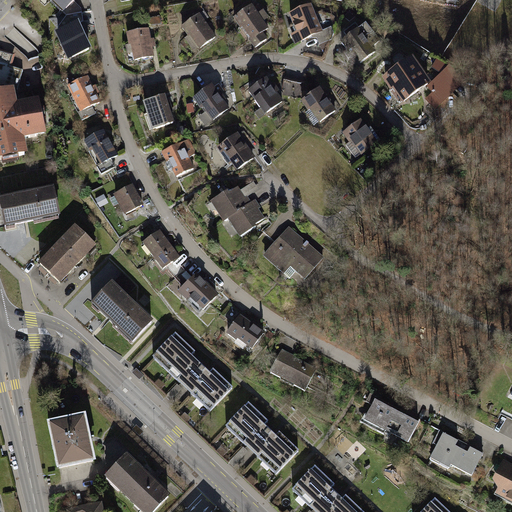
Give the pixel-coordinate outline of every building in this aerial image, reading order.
[(38,0),(36,3),(55,22),(75,0),(38,0)] [(252,6),(234,19),(251,42),(264,33),(269,29),(264,22),(269,18),(264,11),(259,14),(252,6)] [(311,6),(288,15),(295,33),(290,35),(294,44),(315,36),(322,33),(311,6)] [(205,12),(182,28),(188,38),(185,40),(194,53),(216,38),(205,22),(209,19),(205,12)] [(75,26),(55,36),(68,62),(88,51),(75,26)] [(149,29),(127,34),(129,45),(126,46),(127,55),(133,54),(135,61),(155,57),(153,48),(155,47),(154,39),(151,40),(149,29)] [(322,33),(315,36),(319,45),(335,39),(331,29),(322,33)] [(358,31),(342,43),(359,65),(375,54),(371,49),(379,43),(372,34),(364,40),(358,31)] [(264,33),(251,42),(255,48),(268,39),(264,33)] [(0,50),(0,89),(18,87),(23,71),(10,67),(13,54),(0,50)] [(410,58),(382,82),(403,106),(425,88),(431,83),(410,58)] [(427,100),(435,110),(456,92),(454,89),(461,83),(449,68),(431,83),(425,88),(432,95),(427,100)] [(284,94),(303,96),(305,81),(286,78),(284,94)] [(89,80),(64,90),(76,120),(101,110),(89,80)] [(262,80),(240,93),(259,123),(280,109),(262,80)] [(0,164),(26,160),(23,143),(46,139),(40,103),(17,107),(14,88),(0,90),(0,164)] [(211,88),(188,106),(204,128),(228,110),(211,88)] [(313,91),(293,104),(312,133),(332,120),(313,91)] [(168,99),(140,109),(150,136),(178,126),(168,99)] [(354,124),(332,140),(352,166),(374,150),(354,124)] [(100,133),(78,147),(97,175),(119,161),(100,133)] [(240,133),(215,151),(228,168),(232,165),(236,172),(257,157),(240,133)] [(186,141),(155,157),(170,185),(201,169),(186,141)] [(242,191),(247,199),(259,190),(254,182),(242,191)] [(127,187),(107,199),(120,221),(140,209),(127,187)] [(229,193),(211,205),(224,223),(227,221),(251,205),(247,199),(242,191),(240,188),(230,195),(229,193)] [(0,202),(0,228),(1,233),(58,219),(51,190),(0,202)] [(227,221),(240,240),(258,227),(257,225),(265,220),(259,211),(261,209),(256,201),(251,205),(227,221)] [(74,227),(38,264),(61,286),(97,248),(74,227)] [(284,230),(255,263),(275,280),(283,271),(298,285),(319,261),(284,230)] [(141,246),(154,263),(173,250),(160,233),(141,246)] [(181,260),(173,250),(154,263),(162,274),(167,270),(175,278),(185,270),(178,262),(181,260)] [(185,270),(175,278),(183,286),(188,286),(194,280),(185,270)] [(219,297),(197,276),(194,280),(188,286),(179,295),(201,315),(219,297)] [(113,281),(86,308),(127,348),(154,320),(113,281)] [(237,317),(221,341),(247,358),(262,334),(237,317)] [(188,400),(193,395),(212,412),(227,395),(168,340),(153,357),(177,380),(173,385),(188,400)] [(276,354),(266,377),(303,395),(313,372),(276,354)] [(415,428),(371,406),(363,422),(407,444),(415,428)] [(254,462),(259,458),(277,475),(292,458),(241,409),(225,426),(244,443),(240,447),(254,462)] [(85,412),(48,420),(57,467),(95,459),(85,412)] [(465,443),(446,434),(433,463),(451,472),(465,443)] [(484,453),(465,443),(451,472),(470,481),(484,453)] [(296,459),(300,455),(291,447),(287,451),(296,459)] [(127,453),(105,477),(141,511),(152,511),(170,494),(127,453)] [(511,469),(499,463),(483,493),(511,507),(511,469)] [(362,511),(317,469),(297,491),(319,511),(362,511)] [(104,511),(102,500),(66,508),(66,511),(104,511)] [(450,511),(438,500),(426,511),(450,511)]
